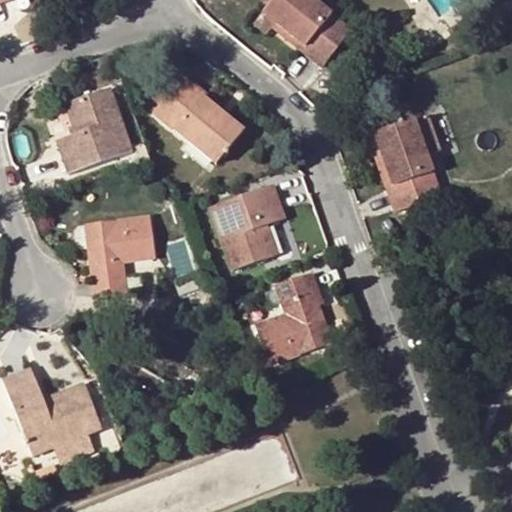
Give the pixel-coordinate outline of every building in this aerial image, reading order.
[(272,0),(269,4),(262,13),(326,64),(352,32),(318,5),(312,0),(272,0)] [(326,64),(262,13),(253,25),(267,36),(272,29),(322,70),(326,64)] [(163,103),(181,81),(167,71),(149,92),(163,103)] [(186,75),(181,81),(229,121),(233,115),(186,75)] [(229,121),(181,81),(163,103),(155,112),(216,164),(243,132),(229,121)] [(80,117),(74,120),(79,134),(59,142),(70,173),(131,152),(110,90),(74,103),(80,117)] [(69,105),(74,120),(80,117),(74,103),(69,105)] [(374,134),(382,154),(402,212),(441,198),(427,156),(441,151),(428,115),(374,134)] [(402,212),(382,154),(375,156),(395,214),(402,212)] [(152,169),(142,176),(150,188),(160,181),(152,169)] [(266,243),(272,241),(266,225),(284,219),(273,186),(211,208),(233,270),(271,257),(266,243)] [(97,266),(90,266),(94,295),(127,291),(126,278),(124,261),(155,257),(149,217),(92,226),(97,266)] [(85,227),(90,266),(97,266),(92,226),(85,227)] [(277,255),(272,241),(266,243),(271,257),(277,255)] [(313,273),(308,275),(312,289),(318,287),(313,273)] [(312,289),(308,275),(277,286),(279,290),(282,301),(287,314),(257,325),(271,365),(326,345),(313,308),(319,307),(324,305),(318,287),(312,289)] [(141,276),(126,278),(127,291),(143,289),(141,276)] [(202,277),(179,285),(183,297),(207,289),(202,277)] [(267,294),(273,292),(271,287),(275,286),(272,278),(262,282),(267,294)] [(267,306),(282,301),(279,290),(273,292),(267,294),(263,296),(267,306)] [(332,343),(319,307),(313,308),(326,345),(332,343)] [(511,347),(511,313),(499,320),(511,347)] [(122,391),(150,408),(158,395),(165,382),(191,397),(211,363),(157,330),(122,391)] [(46,406),(43,399),(30,369),(3,381),(33,455),(102,429),(86,390),(46,406)] [(273,389),(286,383),(281,372),(268,377),(273,389)] [(253,382),(258,395),(273,389),(268,377),(253,382)] [(83,383),(43,399),(46,406),(86,390),(83,383)] [(158,395),(150,408),(164,416),(172,403),(158,395)] [(397,456),(391,440),(373,447),(380,464),(397,456)] [(54,464),(35,471),(40,482),(58,475),(54,464)]
